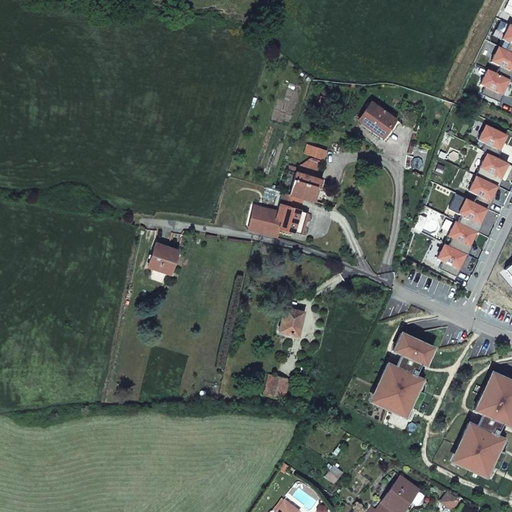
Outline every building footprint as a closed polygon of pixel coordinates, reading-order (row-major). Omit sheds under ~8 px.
[(504,50),(511,53),(511,25),(509,24),(509,25),(501,22),(497,30),(504,34),(502,40),(508,42),(504,50)] [(496,73),(508,79),(510,80),(511,75),(511,71),(511,72),(509,71),(511,64),(511,53),(504,50),(499,47),(495,55),(494,54),(490,62),(499,66),(496,73)] [(481,94),(499,103),(503,95),(500,94),(498,93),(502,86),(504,87),(508,79),(496,73),(489,70),(485,77),(483,77),(480,84),(484,87),(481,94)] [(382,136),(395,119),(370,102),(357,119),(382,136)] [(487,154),(497,158),(501,151),(498,150),(496,149),(500,141),(502,142),(506,135),(486,125),(483,133),(481,132),(478,140),(485,143),(481,151),(487,154)] [(476,176),(496,186),(498,187),(502,179),(499,178),(497,177),(501,169),(503,171),(507,163),(497,158),(487,154),(484,161),(483,161),(475,175),(476,176)] [(295,172),(289,194),(302,198),(311,200),(315,188),(319,188),(321,180),(295,172)] [(474,203),(486,209),(488,209),(491,202),(489,201),(487,200),(490,192),(493,193),(496,186),(476,176),(468,191),(477,196),(474,203)] [(251,227),(274,234),(276,227),(292,231),(299,210),(302,198),(289,194),(284,192),(277,212),(264,208),(261,217),(252,215),(249,224),(251,227)] [(457,222),(475,231),(477,232),(481,225),(478,223),(476,222),(480,215),(482,216),(486,209),(474,203),(467,199),(463,207),(462,206),(458,214),(461,216),(457,222)] [(299,210),(292,231),(300,233),(307,211),(299,210)] [(446,245),(465,254),(467,255),(470,247),(468,246),(466,245),(469,238),(472,239),(475,231),(457,222),(456,222),(452,230),(451,229),(444,244),(446,245)] [(274,234),(251,227),(250,230),(273,236),(274,234)] [(154,243),(146,267),(168,274),(176,250),(154,243)] [(437,274),(454,282),(460,270),(458,269),(455,268),(459,260),(461,261),(465,254),(446,245),(439,257),(438,256),(434,264),(440,267),(437,274)] [(302,310),(283,308),(277,332),(292,334),(297,335),(302,310)] [(400,333),(368,400),(405,418),(410,407),(414,409),(422,392),(418,391),(423,380),(414,375),(424,355),(428,356),(432,347),(400,333)] [(449,461),(486,478),(491,467),(495,469),(502,453),(498,451),(504,440),(495,436),(501,423),(510,427),(511,422),(511,382),(491,372),(473,410),(480,413),(474,426),(467,423),(449,461)] [(282,397),(287,379),(279,377),(267,374),(262,393),(282,397)] [(287,466),(281,463),(278,468),(284,471),(287,466)] [(321,472),(325,476),(333,467),(328,463),(321,472)] [(333,467),(325,476),(325,477),(333,483),(341,473),(333,467)] [(400,511),(409,501),(408,500),(416,490),(398,477),(374,509),(371,507),(367,511),(400,511)] [(448,492),(440,502),(451,510),(459,500),(448,492)] [(294,511),(297,509),(284,500),(275,511),(294,511)]
